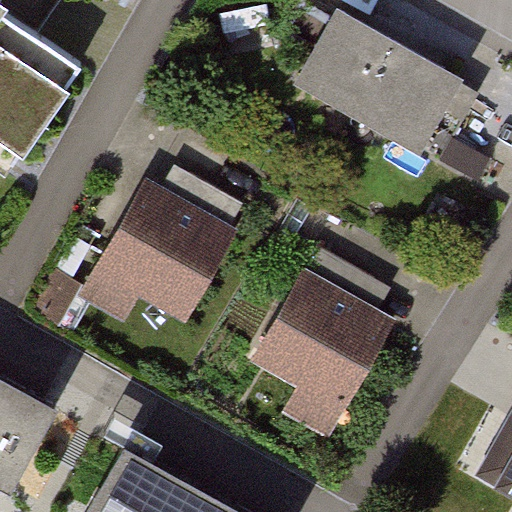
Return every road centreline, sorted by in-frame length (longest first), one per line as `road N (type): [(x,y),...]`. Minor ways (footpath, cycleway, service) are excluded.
road 1 (residential): [(174,0),(0,306)]
road 2 (residential): [(0,342),(308,511)]
road 3 (residential): [(511,248),(347,511)]
